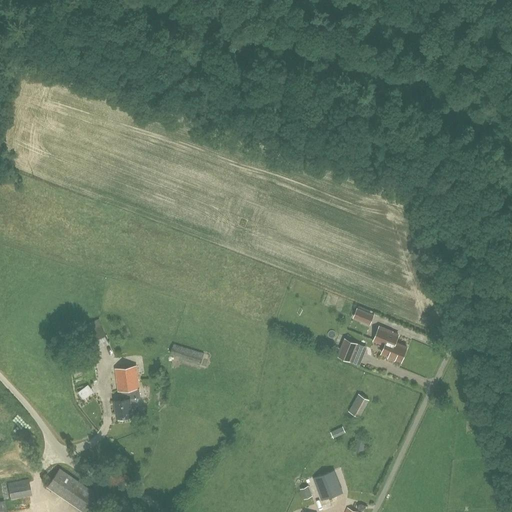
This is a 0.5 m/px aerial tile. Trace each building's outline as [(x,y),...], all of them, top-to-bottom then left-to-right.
[(353,318),(370,325),(374,315),(357,308),(353,318)] [(81,334),(84,342),(70,348),(74,358),(88,352),(108,343),(98,318),(78,327),(81,334)] [(395,358),(401,361),(407,347),(395,342),(398,335),(392,332),(392,331),(379,326),(374,340),(385,345),(382,353),(389,356),(388,357),(394,360),(395,358)] [(337,356),(350,361),(358,343),(344,338),(337,356)] [(203,352),(173,343),(170,353),(201,363),(203,352)] [(72,386),(95,384),(93,365),(74,367),(74,364),(70,364),(72,386)] [(115,368),(118,391),(119,391),(120,399),(115,400),(117,416),(118,416),(118,418),(120,419),(124,419),(125,417),(125,415),(132,415),(131,405),(138,405),(137,397),(140,397),(136,365),(115,368)] [(80,398),(91,392),(87,384),(76,391),(80,398)] [(369,400),(358,394),(348,411),(359,418),(369,400)] [(491,428),(486,416),(478,420),(483,432),(491,428)] [(332,438),(344,432),(341,425),(328,431),(332,438)] [(366,442),(356,439),(354,451),(365,453),(366,442)] [(83,511),(84,511),(95,496),(97,495),(59,469),(47,487),(83,511)] [(321,500),(328,497),(324,486),(322,487),(318,475),(313,477),(321,500)] [(11,500),(31,496),(28,480),(8,484),(11,500)] [(304,499),(313,495),(309,485),(300,489),(304,499)]
